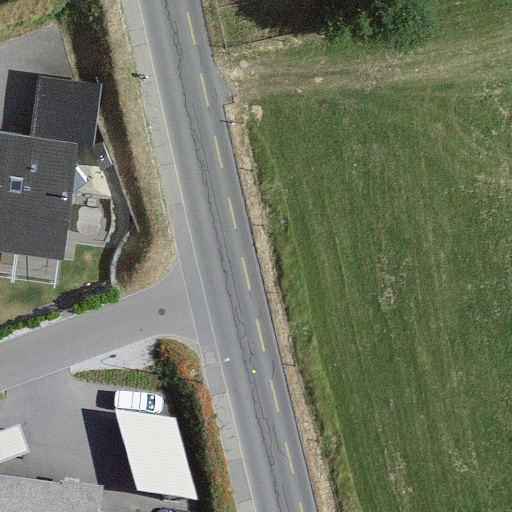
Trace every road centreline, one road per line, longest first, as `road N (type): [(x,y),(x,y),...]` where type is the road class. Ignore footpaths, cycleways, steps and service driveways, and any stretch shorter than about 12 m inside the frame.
road 1 (tertiary): [(230,284),(169,0)]
road 2 (residential): [(230,284),(0,364)]
road 3 (tertiary): [(286,511),(230,284)]
